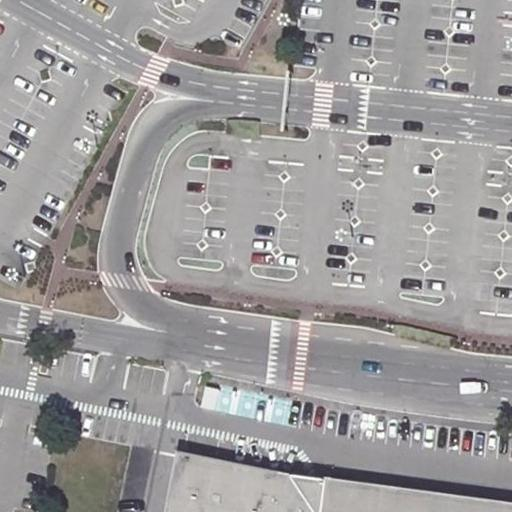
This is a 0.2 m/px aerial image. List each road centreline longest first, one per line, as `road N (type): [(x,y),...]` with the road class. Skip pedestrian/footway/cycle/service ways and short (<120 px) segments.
road 1 (unknown): [(327,153),(305,292)]
road 2 (unknown): [(243,145),(232,284)]
